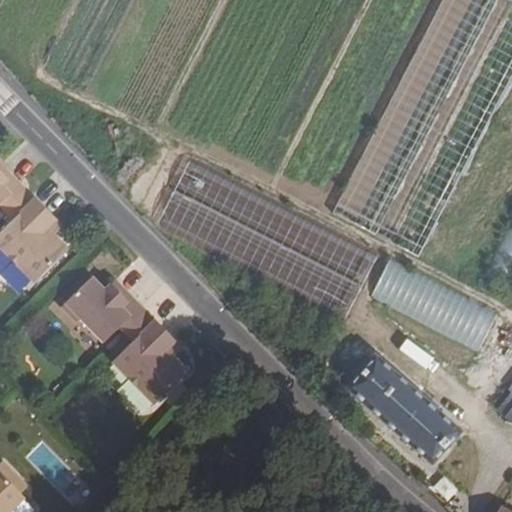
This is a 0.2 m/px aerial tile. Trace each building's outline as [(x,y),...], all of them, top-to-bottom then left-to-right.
[(511,73),(511,0),(441,0),(333,215),(420,257),(511,73)] [(381,252),(194,156),(158,225),(346,322),(381,252)] [(0,205),(1,205),(21,185),(1,164),(0,165),(0,205)] [(21,185),(1,205),(8,212),(28,192),(21,185)] [(28,192),(8,212),(15,220),(35,199),(28,192)] [(15,220),(0,233),(0,247),(35,283),(69,250),(54,235),(59,230),(52,224),(55,220),(35,199),(15,220)] [(511,219),(478,287),(505,300),(511,286),(511,219)] [(499,312),(392,257),(372,296),(479,351),(499,312)] [(120,328),(141,307),(121,286),(116,291),(110,285),(104,291),(91,277),(61,307),(76,322),(80,318),(104,343),(120,328)] [(141,307),(120,328),(127,335),(148,314),(141,307)] [(148,314),(127,335),(134,342),(155,322),(148,314)] [(134,342),(113,363),(155,406),(188,372),(174,357),(179,353),(172,346),(175,342),(155,322),(134,342)] [(448,388),(456,378),(427,355),(419,365),(448,388)] [(377,359),(350,389),(433,463),(460,432),(377,359)] [(511,391),(499,409),(511,418),(511,391)] [(0,511),(10,511),(24,499),(0,473),(0,511)]
